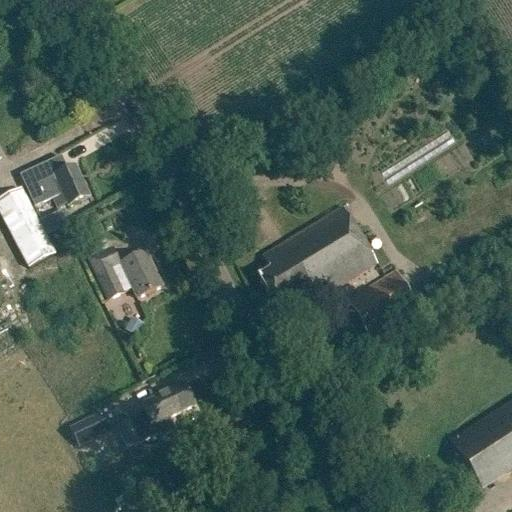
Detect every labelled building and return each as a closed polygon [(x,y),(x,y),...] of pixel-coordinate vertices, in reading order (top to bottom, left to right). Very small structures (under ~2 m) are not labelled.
[(44,168),(21,179),(34,208),(52,200),(57,210),(66,206),(67,209),(88,199),(74,169),(49,180),(44,168)] [(0,213),(18,248),(29,269),(54,256),(38,224),(21,192),(0,203),(0,213)] [(261,258),(270,272),(257,280),(276,311),(295,299),(300,306),(314,298),(317,303),(376,266),(342,209),(261,258)] [(109,253),(90,262),(108,301),(131,290),(136,301),(161,289),(145,254),(119,266),(116,268),(109,253)] [(346,303),(368,339),(417,309),(395,273),(346,303)] [(130,322),(124,333),(135,339),(141,327),(130,322)] [(171,393),(140,407),(144,415),(129,423),(127,418),(116,423),(118,428),(116,429),(132,462),(147,455),(142,444),(160,435),(161,438),(174,433),(170,420),(181,414),(171,393)] [(511,403),(449,444),(474,483),(511,458),(511,403)] [(97,416),(69,430),(78,449),(107,435),(97,416)]
